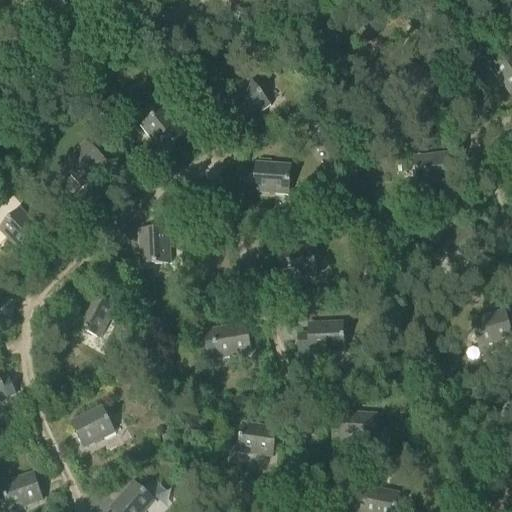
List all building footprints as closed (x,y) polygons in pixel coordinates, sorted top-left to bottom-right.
[(511,51),(505,57),(503,55),(491,64),(511,92),(511,51)] [(434,82),(436,69),(405,63),(402,75),(400,74),(398,89),(433,96),(436,83),(434,82)] [(259,91),(252,81),(226,100),(234,111),(233,112),(241,123),(270,102),(261,89),(259,91)] [(184,132),(164,107),(155,115),(154,113),(142,123),(164,151),(175,142),(174,141),(184,132)] [(96,151),(86,142),(64,164),(72,173),(71,174),(81,185),(107,159),(97,150),(96,151)] [(232,170),(250,160),(243,149),(226,159),(232,170)] [(449,166),(448,153),(416,156),(417,168),(415,168),(417,183),(453,179),(451,166),(449,166)] [(257,162),(257,172),(241,171),(240,188),(255,189),(289,192),(291,177),(289,176),(289,165),(257,162)] [(42,231),(20,209),(12,217),(10,216),(0,225),(0,227),(24,252),(34,242),(33,241),(42,231)] [(268,211),(256,210),(255,222),(267,223),(268,211)] [(474,235),(466,224),(439,242),(446,252),(444,253),(453,265),(483,246),(475,234),(474,235)] [(169,262),(168,226),(154,227),(154,229),(141,230),(142,262),(154,261),(154,263),(169,262)] [(313,258),(313,247),(281,247),(281,260),(279,260),(279,274),(315,274),(315,258),(313,258)] [(0,317),(12,321),(15,308),(0,303),(0,294),(1,290),(0,289),(0,317)] [(103,300),(91,293),(75,321),(86,327),(85,329),(98,336),(116,305),(104,298),(103,300)] [(508,324),(504,311),(473,319),(476,331),(474,331),(478,346),(511,336),(511,332),(509,323),(508,324)] [(342,334),(342,322),(310,323),(311,337),(309,337),(309,350),(345,349),(344,334),(342,334)] [(247,337),(245,324),(214,329),(216,341),(214,341),(216,356),(252,350),(249,337),(247,337)] [(106,417),(101,407),(72,421),(78,433),(77,434),(83,446),(115,430),(108,416),(106,417)] [(375,426),(375,414),(343,412),(343,426),(341,426),(340,439),(376,441),(377,426),(375,426)] [(273,441),(275,428),(244,423),(242,435),(240,435),(238,450),(273,455),(275,441),(273,441)] [(37,486),(32,473),(2,483),(6,494),(4,495),(9,509),(43,498),(38,485),(37,486)] [(142,490),(133,482),(112,506),(119,511),(142,511),(155,498),(143,488),(142,490)] [(396,504),(398,493),(367,486),(364,500),(362,499),(359,511),(396,511),(398,505),(396,504)]
